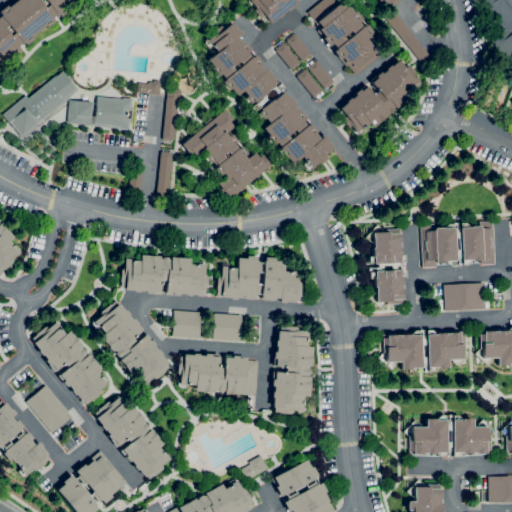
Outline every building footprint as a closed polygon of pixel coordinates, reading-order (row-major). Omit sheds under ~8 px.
[(0,10),(6,5),(8,7),(15,0),(75,0),(66,8),(68,10),(60,17),(55,12),(50,16),(54,21),(46,28),(44,26),(32,36),(33,38),(33,39),(26,45),(26,44),(25,45),(23,42),(18,47),(20,49),(19,50),(20,51),(13,57),(10,54),(4,59),(0,62),(0,10)] [(247,1),(247,0),(305,0),(303,2),(301,0),(297,0),(296,1),(299,4),(288,14),(285,10),(281,14),(282,15),(278,19),(277,17),(270,23),(263,15),(259,18),(253,10),(253,9),(247,1)] [(355,75),(347,65),(346,67),(332,50),(336,47),(333,43),(329,46),(316,30),(319,28),(315,23),(315,22),(307,12),(321,0),(340,0),(341,1),(340,1),(345,7),(347,5),(353,12),(355,11),(361,19),(358,21),(359,22),(359,23),(362,26),(363,27),(366,24),(372,33),(371,34),(376,41),(374,43),(379,49),(381,47),(385,51),(355,75)] [(400,0),(388,10),(380,0),(400,0)] [(511,68),(508,63),(506,65),(502,60),(504,58),(500,53),(498,54),(493,49),(495,47),(489,40),(502,30),(499,26),(497,27),(493,21),(494,20),(488,13),(487,14),(483,10),(485,9),(479,2),(481,0),(511,0),(511,68)] [(423,66),(385,18),(393,11),(432,58),(423,66)] [(204,40),(205,40),(206,41),(206,40),(213,34),(211,32),(220,25),(223,28),(231,22),(236,29),(237,28),(242,33),(237,37),(241,43),(243,41),(250,49),(247,52),(248,53),(247,53),(250,57),(250,56),(251,57),(254,55),(261,63),(259,65),(263,70),(266,68),(272,76),(271,77),(275,83),(273,84),(275,87),(280,83),(283,87),(278,91),(280,93),(282,91),(287,97),(289,96),(295,104),(292,106),(297,111),(299,110),(305,118),(302,120),(303,121),(303,122),(305,125),(306,125),(307,126),(310,123),(316,131),(314,133),(319,139),(324,135),(327,139),(326,140),(332,148),(331,149),(332,149),(325,155),(327,158),(319,165),(318,163),(314,166),(311,169),(310,170),(306,170),(302,165),(304,163),(305,163),(306,163),(300,156),(291,164),(285,157),(283,159),(276,151),(280,148),(275,142),(272,145),(265,137),(268,135),(262,128),(268,123),(264,118),(262,119),(257,113),(260,111),(258,107),(253,111),(250,108),(255,104),(253,102),(252,101),(249,104),(244,97),(246,96),(242,90),(235,96),(230,89),(228,90),(221,82),(224,79),(220,74),(216,77),(204,61),(216,52),(211,46),(208,49),(204,44),(204,40)] [(302,62),(285,41),(294,34),(311,54),(302,62)] [(291,71),(274,50),(284,43),(300,63),(291,71)] [(324,89),(307,68),(316,60),(333,81),(324,89)] [(420,82),(419,86),(409,93),(411,95),(403,101),(392,110),(393,111),(379,123),(378,121),(371,127),(368,123),(362,128),(364,130),(359,135),(355,135),(352,131),(353,130),(350,125),(348,127),(341,119),(345,116),(338,108),(345,102),(344,101),(349,97),(350,98),(354,95),(353,93),(359,88),(359,89),(375,75),(380,72),(381,73),(385,69),(384,68),(389,64),(390,66),(397,60),(404,68),(408,64),(414,72),(412,74),(415,79),(417,78),(420,82)] [(313,98),(295,76),(304,69),(322,90),(313,98)] [(20,137),(8,122),(7,123),(1,115),(24,95),(27,98),(55,75),(56,76),(62,71),(77,89),(69,96),(70,97),(43,119),(42,118),(36,123),(36,124),(20,137)] [(159,95),(136,92),(137,83),(148,84),(149,81),(160,83),(159,95)] [(173,140),(161,139),(167,88),(178,90),(173,140)] [(128,130),(118,129),(119,127),(66,123),(69,100),(91,102),(91,104),(92,104),(91,114),(90,114),(89,123),(93,123),(96,96),(121,99),(122,97),(131,98),(130,110),(126,110),(126,113),(127,113),(126,115),(126,118),(129,118),(128,130)] [(511,141),(465,118),(471,107),(511,127),(511,141)] [(226,201),(217,191),(220,188),(216,183),(225,176),(222,173),(219,176),(213,169),(216,167),(212,162),(209,164),(205,159),(203,156),(206,154),(204,151),(196,157),(192,152),(189,154),(180,145),(204,124),(203,123),(210,118),(211,119),(223,109),(232,119),(229,122),(233,127),(225,133),(228,136),(230,134),(236,141),(236,142),(240,146),(246,153),(243,156),(246,159),(254,152),(258,157),(261,154),(269,165),(257,175),(258,176),(253,180),(252,179),(244,186),(245,187),(239,192),(238,191),(226,201)] [(167,196),(155,194),(160,152),(172,153),(167,196)] [(139,193),(127,192),(130,167),(142,168),(139,193)] [(464,223),(469,227),(469,226),(478,226),(478,221),(491,221),(493,264),(479,265),(479,260),(471,261),(471,259),(466,265),(449,265),(444,261),(444,262),(435,262),(435,267),(421,267),(419,224),(433,224),(433,228),(442,227),(442,228),(447,223),(464,223)] [(20,250),(19,254),(16,257),(14,255),(10,258),(13,261),(12,262),(11,263),(2,270),(4,272),(0,274),(0,223),(1,222),(3,225),(8,231),(13,237),(11,239),(12,240),(11,241),(13,244),(12,245),(14,247),(16,245),(20,250)] [(380,309),(368,298),(372,292),(374,292),(374,287),(372,287),(372,278),(369,278),(368,272),(367,272),(367,268),(377,267),(376,264),(373,264),(372,263),(368,263),(367,256),(371,256),(371,248),(372,248),(372,242),(370,242),(365,237),(376,225),(380,229),(399,229),(399,233),(399,243),(398,243),(398,246),(399,246),(400,255),(403,255),(403,261),(405,261),(405,267),(399,267),(399,270),(404,270),(404,277),(401,277),(402,305),(399,305),(399,304),(384,304),(380,309)] [(202,261),(205,264),(205,274),(204,287),(204,291),(204,295),(179,294),(179,296),(146,294),(146,292),(125,290),(125,288),(119,287),(119,281),(119,270),(120,270),(120,269),(123,269),(123,264),(122,263),(122,259),(125,256),(132,257),(131,260),(139,260),(139,255),(159,256),(159,257),(169,257),(189,258),(188,264),(196,264),(196,261),(202,261)] [(297,305),(293,305),(294,302),(279,301),(260,300),(254,300),(236,299),(222,298),(222,297),(216,297),(216,293),(214,293),(215,276),(218,276),(218,274),(218,270),(219,263),(233,264),(233,259),(236,259),(236,258),(245,258),(245,256),(256,256),(255,260),(256,260),(256,262),(260,262),(259,262),(262,262),(262,261),(263,261),(264,257),(274,257),(274,260),(283,260),(282,271),(290,272),(290,269),(299,269),(298,283),(300,283),(299,302),(297,302),(297,305)] [(444,311),(442,285),(482,283),(484,309),(444,311)] [(91,324),(91,320),(95,317),(96,319),(100,315),(98,313),(100,312),(99,312),(108,304),(109,304),(113,301),(116,304),(117,303),(124,310),(125,310),(128,314),(127,315),(131,319),(133,318),(137,323),(142,329),(141,330),(144,334),(145,333),(150,339),(155,344),(153,346),(156,350),(157,349),(161,354),(160,355),(166,362),(165,363),(167,367),(163,370),(164,371),(155,379),(154,378),(153,379),(152,378),(145,385),(141,384),(137,379),(138,378),(139,377),(134,371),(130,375),(124,368),(118,361),(120,360),(117,358),(118,357),(117,356),(117,357),(112,352),(111,353),(104,344),(98,337),(103,333),(98,327),(95,329),(91,324)] [(199,338),(171,336),(173,310),(200,312),(199,338)] [(239,341),(211,339),(213,313),(241,315),(239,341)] [(83,405),(80,402),(81,402),(75,395),(73,395),(70,391),(71,390),(67,386),(65,387),(56,376),(58,375),(64,370),(63,369),(66,367),(63,364),(57,369),(53,372),(44,361),(45,359),(42,355),(41,356),(37,351),(38,350),(32,343),(34,342),(31,338),(35,335),(34,334),(43,326),(44,327),(45,326),(46,328),(50,325),(49,324),(55,319),(61,326),(59,328),(64,334),(68,330),(74,336),(73,337),(78,343),(79,343),(81,345),(80,346),(87,354),(87,353),(90,356),(94,362),(95,362),(100,368),(95,372),(100,378),(103,376),(109,383),(97,393),(99,395),(89,403),(88,401),(83,405)] [(307,329),(309,333),(309,339),(306,338),(306,346),(310,346),(309,358),(311,358),(311,366),(309,366),(308,377),(309,377),(309,379),(311,379),(310,390),(307,390),(307,398),(302,398),(302,404),(305,404),(304,410),(302,413),(296,412),(296,410),(292,410),(292,413),(290,413),(290,414),(278,413),(278,412),(272,412),(273,408),(271,407),(271,398),(270,398),(271,392),(272,392),(272,386),(270,386),(270,384),(270,377),(272,352),(275,352),(275,346),(274,346),(274,340),(275,340),(276,331),(273,331),(273,326),(283,327),(284,326),(296,326),(296,327),(297,328),(297,329),(307,329)] [(511,368),(511,369),(506,364),(507,365),(496,365),(496,358),(491,358),(491,360),(486,366),(473,354),(478,349),(477,334),(482,333),(482,331),(492,331),(495,331),(505,330),(505,331),(509,327),(511,327),(511,368)] [(436,367),(432,372),(414,372),(410,368),(410,369),(399,370),(399,361),(397,362),(390,369),(377,358),(381,353),(381,340),(380,340),(379,335),(383,334),(384,335),(409,334),(409,335),(413,331),(418,330),(418,331),(425,330),(430,330),(435,334),(435,333),(458,332),(458,333),(462,333),(463,350),(468,354),(457,367),(449,359),(446,359),(447,368),(436,368),(436,367)] [(255,396),(241,395),(241,394),(233,394),(224,394),(224,393),(218,392),(219,392),(210,392),(202,392),(202,391),(193,391),(193,385),(187,384),(187,388),(176,387),(177,379),(178,374),(176,374),(176,373),(175,373),(176,361),(177,361),(178,355),(177,355),(177,353),(182,353),(182,354),(192,354),(192,353),(198,353),(198,355),(203,356),(204,353),(218,354),(218,360),(221,360),(222,355),(238,356),(238,358),(245,359),(245,360),(257,361),(255,396)] [(51,433),(24,402),(44,385),(71,416),(51,433)] [(148,479),(145,476),(143,477),(137,470),(136,470),(132,466),(133,465),(129,460),(128,462),(118,451),(126,444),(128,442),(125,439),(123,442),(122,441),(119,444),(115,447),(109,440),(106,436),(107,434),(104,430),(103,431),(99,426),(100,425),(91,415),(97,410),(96,409),(105,401),(106,402),(108,401),(109,403),(113,400),(112,399),(116,396),(120,396),(124,401),(121,403),(126,409),(130,405),(136,412),(143,420),(142,421),(149,429),(150,429),(152,431),(152,432),(157,437),(162,444),(161,445),(158,448),(163,453),(164,453),(165,451),(169,456),(169,460),(160,468),(161,469),(153,477),(153,476),(150,479),(149,478),(148,479)] [(25,477),(21,476),(17,471),(19,469),(14,463),(13,464),(10,460),(8,462),(1,453),(3,451),(0,448),(0,401),(2,404),(4,402),(10,409),(11,409),(15,413),(13,415),(14,416),(11,418),(14,421),(16,420),(22,426),(21,427),(23,429),(21,430),(24,433),(26,431),(32,438),(29,440),(34,445),(37,441),(41,446),(40,447),(46,454),(45,455),(46,456),(47,455),(50,459),(36,471),(34,469),(25,477)] [(460,452),(457,457),(439,457),(435,452),(435,454),(425,454),(425,453),(422,453),(412,453),(412,454),(407,454),(407,451),(407,436),(402,431),(413,420),(421,427),(424,427),(424,419),(435,419),(435,420),(439,415),(444,415),(444,414),(451,414),(451,415),(456,415),(460,420),(460,418),(471,418),(472,427),(474,427),(481,419),(494,431),(489,436),(489,452),(485,452),(485,453),(474,453),(471,453),(461,453),(461,452),(460,452)] [(511,453),(509,454),(504,454),(504,451),(504,436),(499,431),(511,419),(511,420),(511,453)] [(73,511),(55,490),(62,484),(61,482),(68,475),(68,474),(74,469),(74,471),(83,464),(84,466),(91,460),(89,458),(99,450),(126,482),(123,485),(124,487),(119,491),(118,489),(117,490),(118,491),(111,496),(112,498),(104,505),(100,500),(99,501),(97,500),(93,503),(95,505),(94,505),(97,510),(94,511),(73,511)] [(244,481),(238,470),(248,464),(247,462),(260,455),(267,468),(244,481)] [(330,511),(288,511),(287,511),(282,503),(283,502),(282,500),(283,499),(282,497),(281,498),(280,495),(279,496),(274,487),(275,486),(271,478),(305,459),(309,468),(312,466),(317,476),(315,477),(317,481),(319,479),(321,482),(320,482),(325,491),(323,493),(327,500),(325,501),(325,502),(328,500),(334,510),(330,511)] [(511,502),(487,502),(487,476),(511,476),(511,502)] [(237,480),(239,484),(238,485),(241,490),(243,489),(243,490),(244,490),(250,500),(249,500),(252,505),(251,505),(253,508),(248,511),(247,510),(243,511),(165,511),(176,506),(177,507),(184,503),(183,501),(190,497),(191,499),(193,498),(203,493),(202,491),(209,487),(210,489),(220,484),(223,489),(227,486),(228,485),(227,482),(233,479),(237,480)] [(410,511),(406,511),(406,501),(412,501),(412,497),(411,497),(405,492),(417,479),(422,484),(437,484),(440,484),(440,493),(440,499),(439,499),(439,502),(440,502),(440,510),(440,511),(442,511),(410,511)]
